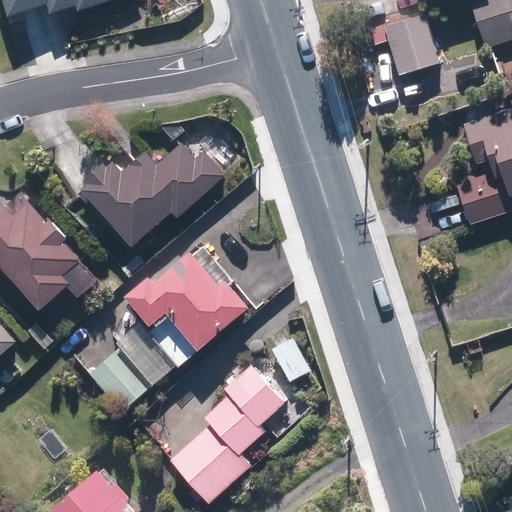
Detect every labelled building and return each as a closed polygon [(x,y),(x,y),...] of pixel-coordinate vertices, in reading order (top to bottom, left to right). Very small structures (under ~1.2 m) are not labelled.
[(16,0),(20,11),(50,1),(54,11),(85,1),(87,6),(103,0),(16,0)] [(511,0),(491,0),(492,1),(479,5),(492,44),(511,38),(511,0)] [(430,11),(388,25),(405,74),(447,60),(430,11)] [(511,106),(469,120),(483,168),(462,174),(476,222),(511,211),(511,106)] [(202,143),(185,142),(163,162),(157,155),(147,164),(142,157),(131,167),(123,157),(117,162),(114,159),(97,174),(100,177),(93,183),(144,240),(178,210),(184,216),(233,173),(211,149),(201,149),(202,143)] [(2,201),(0,202),(0,243),(21,266),(18,269),(53,306),(78,282),(89,293),(107,276),(90,258),(93,255),(77,237),(81,233),(63,213),(60,216),(41,195),(28,207),(16,195),(5,205),(2,201)] [(188,364),(259,302),(250,292),(242,293),(211,267),(211,257),(192,257),(193,269),(190,270),(190,274),(181,274),(165,262),(135,290),(152,308),(121,337),(162,381),(185,361),(188,364)] [(0,356),(1,358),(28,335),(0,304),(0,356)] [(316,370),(298,334),(276,345),(294,381),(316,370)] [(294,398),(258,359),(230,386),(235,391),(211,413),(217,420),(178,456),(218,499),(258,461),(248,451),(274,426),(269,421),(294,398)] [(154,511),(117,469),(66,511),(154,511)]
